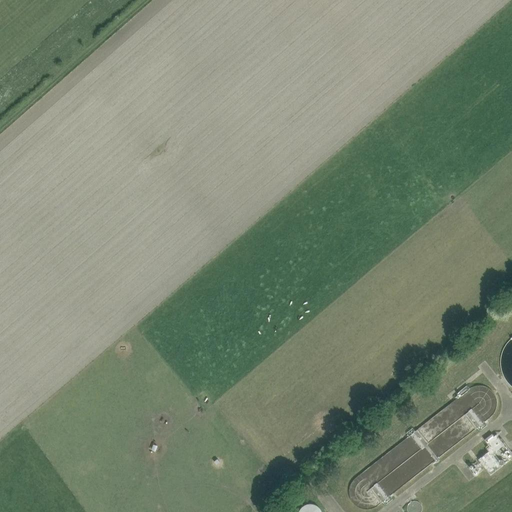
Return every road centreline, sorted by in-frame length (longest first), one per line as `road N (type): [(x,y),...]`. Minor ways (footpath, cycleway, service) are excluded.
road 1 (track): [(511,5),(0,444)]
road 2 (track): [(0,130),(147,0)]
